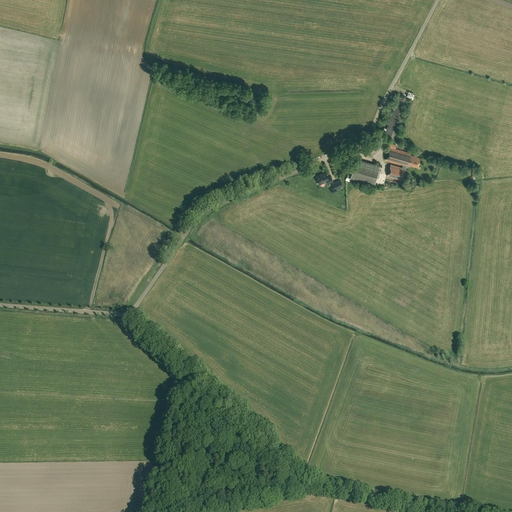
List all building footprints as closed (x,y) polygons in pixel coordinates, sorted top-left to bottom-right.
[(410,100),(398,96),(384,137),(396,141),(410,100)] [(396,145),(391,143),(389,147),(390,147),(386,161),(403,166),(402,169),(391,165),(387,176),(402,181),(407,164),(417,167),(420,158),(410,155),(410,154),(395,149),(396,145)] [(356,159),(350,179),(374,186),(380,167),(356,159)] [(327,181),(328,184),(333,182),(331,176),(327,178),(325,173),(316,177),(319,184),(327,181)] [(336,189),(340,187),(343,186),(340,179),(331,183),(333,187),(330,188),(333,194),(338,192),(336,189)]
